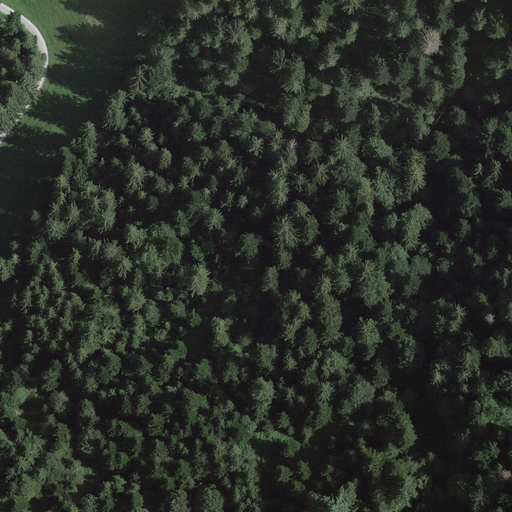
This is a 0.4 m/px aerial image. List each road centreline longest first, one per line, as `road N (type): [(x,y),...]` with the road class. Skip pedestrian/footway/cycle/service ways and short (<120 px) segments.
road 1 (track): [(511,102),(437,178),(399,286),(397,314),(425,365),(428,388),(391,511)]
road 2 (track): [(0,307),(84,399),(194,471),(233,511)]
road 3 (track): [(0,138),(44,66),(33,29),(0,6)]
